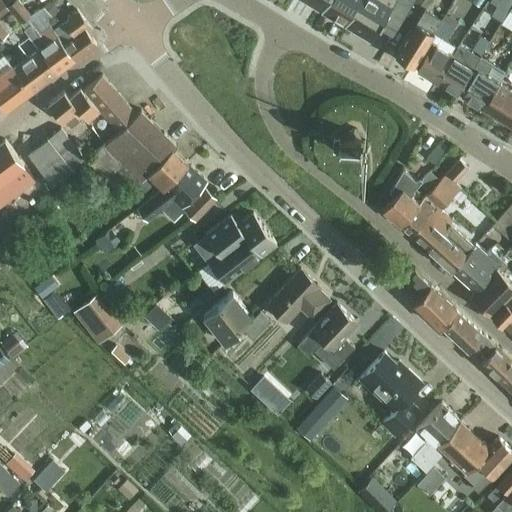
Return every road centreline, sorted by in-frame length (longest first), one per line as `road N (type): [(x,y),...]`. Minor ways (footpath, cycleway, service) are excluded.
road 1 (unclassified): [(511,408),(403,315),(371,271),(235,148),(136,27)]
road 2 (residential): [(511,345),(279,138),(261,83),(284,30)]
road 3 (residential): [(511,165),(284,30)]
road 4 (residential): [(0,130),(123,36)]
